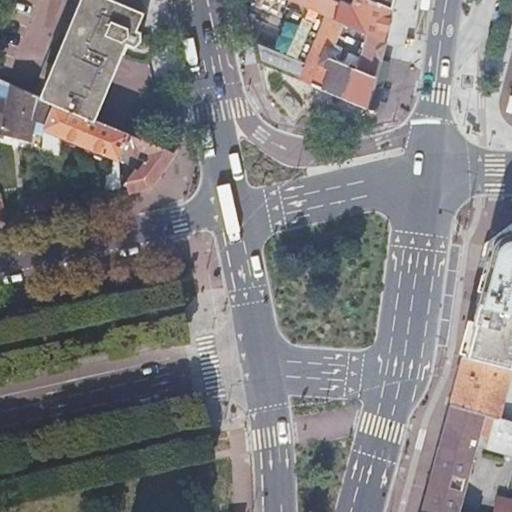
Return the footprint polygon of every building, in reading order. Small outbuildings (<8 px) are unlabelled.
[(31,95),(53,104),(94,121),(125,44),(133,47),(138,40),(136,31),(131,29),(138,10),(114,0),(69,0),(57,30),(65,34),(61,47),(52,43),(31,95)] [(324,15),(383,41),(391,10),(367,0),(352,0),(351,5),(344,2),(338,5),(325,0),(288,0),(290,1),(324,15)] [(367,0),(391,10),(394,0),(367,0)] [(366,107),(383,41),(324,15),(290,1),(273,41),(251,32),(256,61),(298,78),(366,107)] [(28,131),(41,134),(42,128),(43,128),(53,104),(31,95),(0,82),(0,93),(9,97),(8,102),(0,100),(0,136),(1,136),(2,132),(27,137),(28,131)] [(104,197),(122,193),(116,158),(119,151),(125,135),(94,121),(53,104),(43,128),(42,128),(41,134),(41,147),(54,149),(53,133),(112,156),(112,165),(108,165),(105,167),(104,197)] [(127,187),(127,192),(149,187),(172,154),(125,135),(119,151),(143,160),(127,187)] [(37,211),(59,207),(57,192),(38,192),(37,211)] [(479,267),(487,269),(483,285),(478,303),(511,311),(511,223),(498,234),(485,243),(479,267)] [(464,357),(511,367),(511,311),(478,303),(464,357)] [(511,370),(511,367),(464,357),(451,405),(499,419),(511,370)] [(511,511),(511,422),(499,419),(451,405),(423,508),(442,511),(458,511),(480,434),(489,437),(486,448),(511,455),(511,501),(496,499),(493,511),(511,511)]
